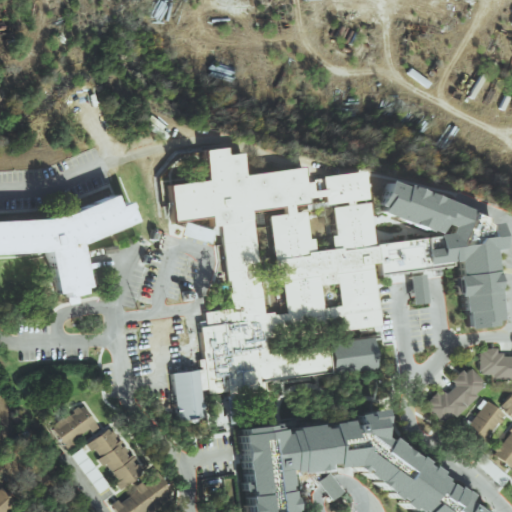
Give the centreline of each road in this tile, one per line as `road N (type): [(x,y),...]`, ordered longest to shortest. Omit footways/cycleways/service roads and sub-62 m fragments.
road 1 (residential): [(511,338),(469,338),(443,353),(415,387),(406,421)]
road 2 (residential): [(406,421),(505,511)]
